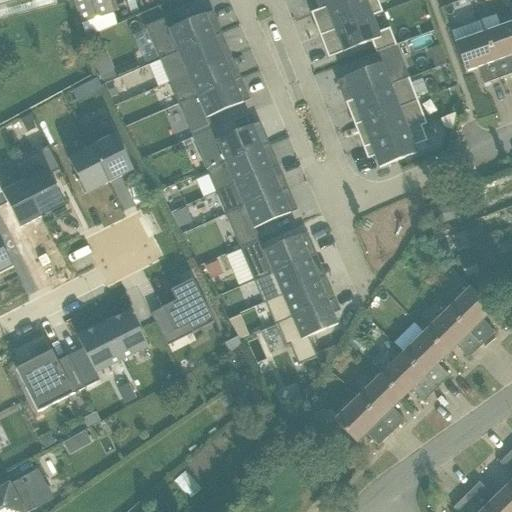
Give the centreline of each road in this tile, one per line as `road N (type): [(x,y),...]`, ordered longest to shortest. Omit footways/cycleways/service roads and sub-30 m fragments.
road 1 (residential): [(241,0),(330,215)]
road 2 (residential): [(353,206),(272,0)]
road 3 (residential): [(353,206),(511,142)]
road 4 (residential): [(378,493),(511,399)]
road 5 (residential): [(0,329),(79,289),(121,252)]
